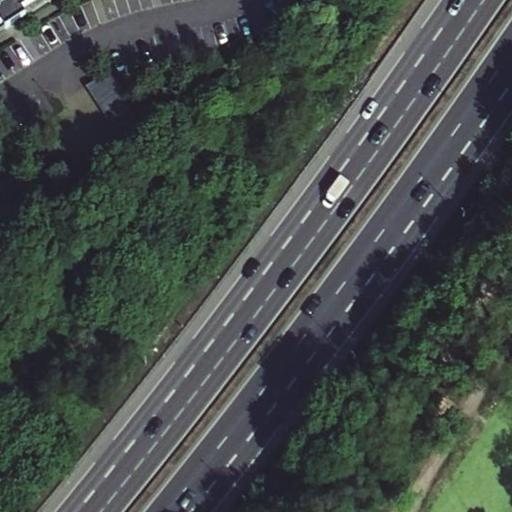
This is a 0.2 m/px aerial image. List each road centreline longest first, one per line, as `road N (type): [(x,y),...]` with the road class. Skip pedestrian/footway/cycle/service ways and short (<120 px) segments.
road 1 (trunk): [(472,0),(253,301),(86,511)]
road 2 (trunk): [(174,511),(244,431),(511,66)]
